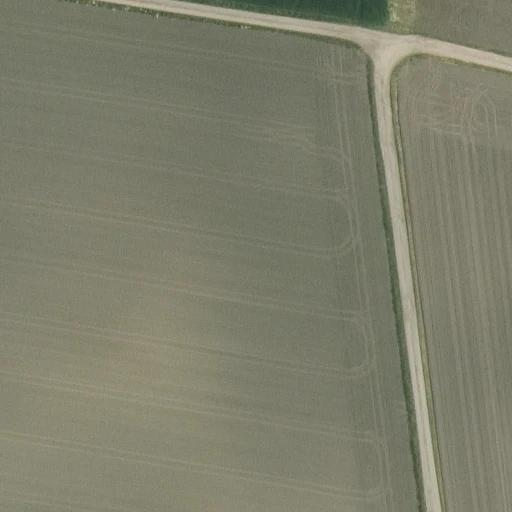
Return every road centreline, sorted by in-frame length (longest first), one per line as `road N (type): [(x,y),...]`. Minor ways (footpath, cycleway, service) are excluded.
road 1 (track): [(386,33),(443,511)]
road 2 (track): [(172,0),(386,33)]
road 3 (track): [(386,33),(511,60)]
